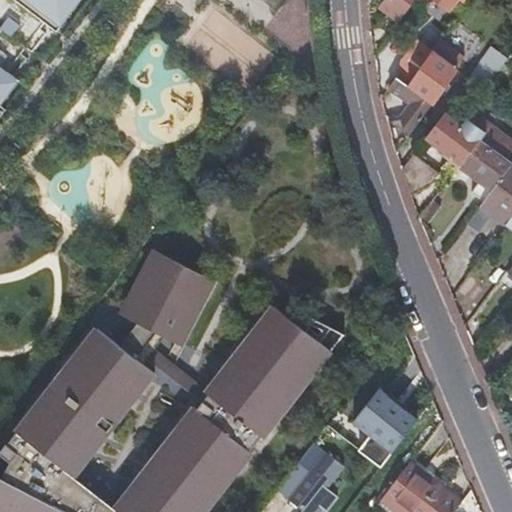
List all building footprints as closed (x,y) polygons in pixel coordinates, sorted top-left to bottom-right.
[(0,0),(0,118),(7,110),(0,104),(0,101),(17,78),(15,76),(28,58),(22,54),(27,48),(33,52),(46,33),(40,29),(46,22),(52,26),(63,11),(70,16),(81,0),(0,0)] [(386,0),(381,7),(397,18),(410,0),(386,0)] [(189,43),(212,61),(216,55),(204,46),(213,35),(231,49),(245,31),(216,8),(189,43)] [(397,78),(408,86),(431,54),(419,45),(397,78)] [(408,86),(433,104),(456,68),(433,51),(431,54),(408,86)] [(497,74),(503,64),(504,63),(490,53),(471,79),(485,90),(497,74)] [(511,84),(511,70),(503,64),(497,74),(511,84)] [(393,148),(394,153),(433,104),(408,86),(397,78),(388,89),(411,105),(399,120),(403,122),(390,139),(393,148)] [(481,140),(507,159),(511,151),(511,138),(473,107),(461,124),(446,113),(426,138),(463,163),(481,140)] [(485,201),(511,164),(511,162),(507,159),(481,140),(463,163),(472,170),(470,172),(482,181),(473,192),(485,201)] [(407,189),(409,195),(432,184),(439,176),(412,154),(400,170),(403,179),(407,189)] [(482,204),(507,223),(511,215),(511,164),(485,201),(482,204)] [(441,190),(420,218),(433,226),(453,198),(441,190)] [(478,209),(467,224),(482,234),(492,219),(478,209)] [(154,264),(145,286),(194,312),(205,290),(154,264)] [(3,449),(0,452),(0,454),(11,462),(3,478),(0,477),(0,511),(206,511),(252,455),(250,453),(262,438),(263,440),(345,338),(331,331),(320,346),(306,335),(273,310),(210,389),(207,394),(206,394),(209,396),(197,411),(194,409),(131,489),(115,509),(114,508),(79,481),(75,477),(110,433),(109,432),(120,418),(121,419),(136,400),(156,375),(144,366),(137,360),(157,334),(165,339),(177,345),(194,312),(145,286),(128,318),(138,325),(120,348),(98,330),(17,432),(21,435),(11,447),(10,447),(7,452),(3,449)] [(314,322),(306,335),(320,346),(331,331),(314,322)] [(154,353),(165,339),(157,334),(137,360),(144,366),(148,361),(154,353)] [(207,394),(154,353),(148,361),(200,402),(207,394)] [(375,442),(403,406),(381,389),(353,425),(375,442)] [(382,467),(418,419),(403,406),(375,442),(366,454),(382,467)] [(0,477),(3,478),(11,462),(0,454),(0,452),(3,449),(0,446),(0,477)] [(330,454),(294,500),(303,507),(311,497),(319,503),(347,467),(330,454)] [(405,511),(425,511),(444,488),(411,462),(385,496),(405,511)] [(454,511),(463,502),(444,488),(425,511),(454,511)]
